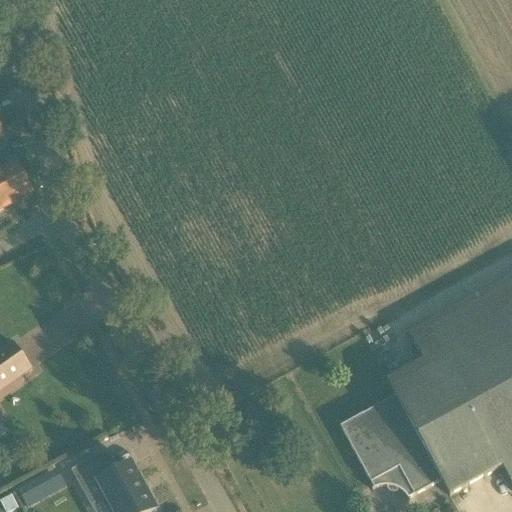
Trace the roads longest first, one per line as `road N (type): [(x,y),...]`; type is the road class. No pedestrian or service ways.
road 1 (residential): [(224,511),(62,214)]
road 2 (unclassified): [(62,214),(0,0)]
